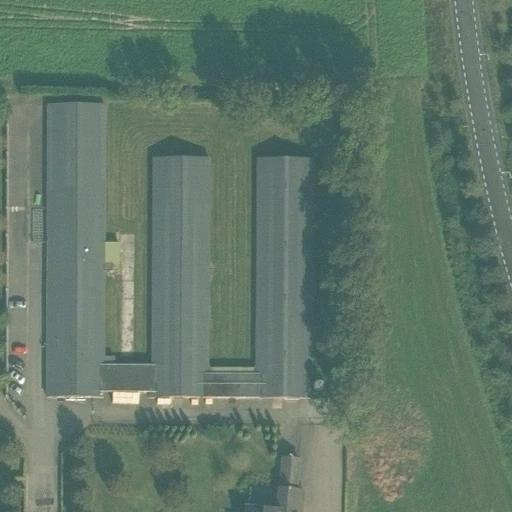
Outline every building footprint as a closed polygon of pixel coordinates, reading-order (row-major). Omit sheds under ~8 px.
[(103,394),(103,367),(103,270),(105,105),(45,105),(45,270),(47,270),(46,398),(103,399),(103,394)] [(151,367),(103,367),(103,394),(148,394),(148,398),(311,399),(311,379),(311,161),(257,161),(256,376),(229,375),(210,376),(210,350),(210,336),(211,163),(152,163),(151,367)] [(8,223),(10,237),(26,234),(24,220),(8,223)] [(22,343),(8,343),(9,393),(26,393),(26,357),(23,357),(22,343)] [(278,511),(267,511),(245,510),(245,511),(300,511),(303,493),(296,492),(298,461),(282,460),(278,511)]
